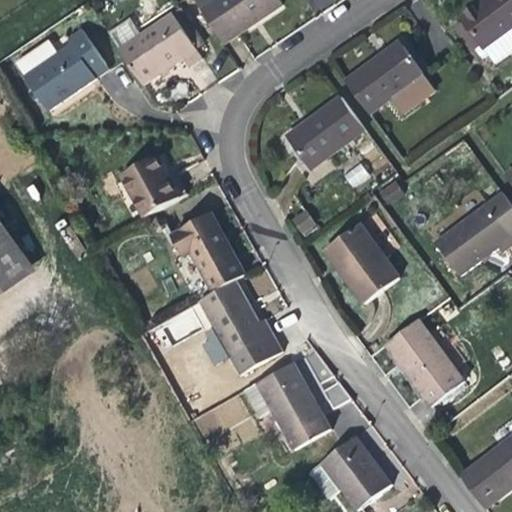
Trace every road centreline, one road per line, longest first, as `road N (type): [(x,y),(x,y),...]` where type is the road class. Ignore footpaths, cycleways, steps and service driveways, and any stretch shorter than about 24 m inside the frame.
road 1 (residential): [(461,511),(336,345),(224,145),(225,118),(248,81),(367,0)]
road 2 (residential): [(119,314),(236,511)]
